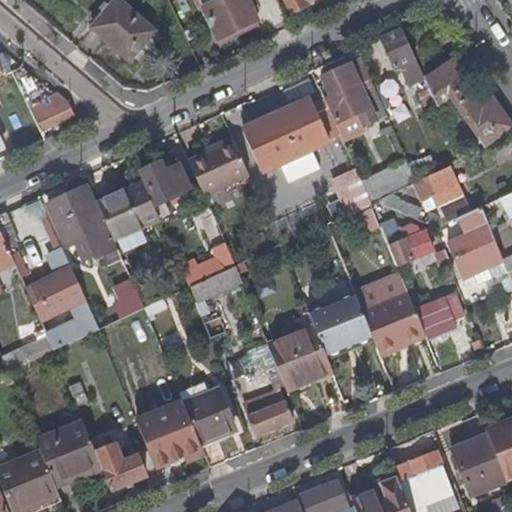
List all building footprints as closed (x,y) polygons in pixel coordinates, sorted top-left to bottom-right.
[(247,0),(197,0),(216,39),(257,20),(247,0)] [(306,0),(283,0),(291,17),(308,10),(304,1),(306,0)] [(152,33),(116,1),(92,30),(129,61),(152,33)] [(260,26),(257,20),(216,39),(219,45),(260,26)] [(423,81),(400,31),(380,40),(394,70),(397,68),(407,89),(423,81)] [(423,81),(435,107),(444,100),(456,116),(459,114),(482,147),(509,130),(489,101),(480,107),(450,63),(423,81)] [(325,94),(320,96),(333,126),(355,116),(362,128),(375,123),(369,106),(378,101),(361,65),(320,83),(325,94)] [(41,134),(70,121),(73,119),(67,105),(55,98),(30,111),(41,134)] [(385,118),(378,101),(369,106),(375,123),(385,118)] [(328,145),(309,103),(241,133),(260,175),(328,145)] [(251,186),(233,145),(186,164),(205,206),(251,186)] [(408,167),(416,185),(430,178),(422,160),(408,167)] [(361,188),(369,206),(413,186),(416,185),(408,167),(361,188)] [(459,201),(446,171),(430,178),(416,185),(413,186),(421,205),(433,200),(437,210),(459,201)] [(112,244),(97,207),(93,209),(84,190),(48,207),(63,242),(75,237),(79,244),(75,245),(82,260),(114,248),(112,244)] [(131,192),(97,207),(112,244),(147,228),(131,192)] [(201,222),(188,193),(154,208),(171,242),(191,232),(188,228),(201,222)] [(511,211),(511,207),(507,199),(480,210),(489,233),(511,220),(509,214),(511,211)] [(480,210),(459,219),(466,238),(447,245),(461,282),(472,277),(486,272),(491,284),(499,288),(510,284),(506,275),(500,260),(493,244),(489,233),(480,210)] [(17,244),(4,214),(0,216),(0,234),(1,236),(6,249),(17,244)] [(511,219),(511,220),(489,233),(493,244),(511,231),(511,219)] [(398,269),(429,255),(420,236),(398,245),(392,232),(383,236),(398,269)] [(0,271),(14,265),(6,249),(1,236),(0,236),(0,271)] [(220,276),(234,269),(223,245),(210,251),(220,276)] [(90,319),(61,253),(50,258),(58,279),(37,289),(47,314),(71,302),(75,311),(83,328),(70,336),(72,344),(97,333),(90,319)] [(511,272),(511,254),(500,260),(506,275),(511,272)] [(183,276),(189,290),(211,280),(204,267),(183,276)] [(189,290),(195,305),(239,284),(234,269),(220,276),(211,280),(189,290)] [(486,272),(472,277),(477,289),(491,284),(486,272)] [(113,308),(90,319),(97,333),(113,325),(110,320),(140,307),(127,278),(111,285),(118,301),(111,304),(113,308)] [(505,301),(511,298),(511,289),(510,284),(499,288),(505,301)] [(373,346),(379,361),(425,342),(409,304),(404,291),(359,311),(373,346)] [(409,304),(425,342),(452,330),(449,321),(445,312),(440,301),(436,303),(432,294),(409,304)] [(316,340),(327,366),(373,346),(359,311),(357,307),(311,327),(316,340)] [(445,312),(449,321),(457,317),(453,308),(445,312)] [(83,328),(75,311),(41,326),(46,337),(53,353),(72,344),(70,336),(83,328)] [(204,321),(210,337),(226,332),(220,315),(204,321)] [(0,358),(0,360),(6,375),(53,353),(46,337),(0,358)] [(270,360),(286,398),(332,378),(327,366),(316,340),(270,360)] [(181,407),(198,447),(234,431),(217,392),(181,407)] [(254,440),(291,425),(283,405),(281,405),(277,396),(243,409),(246,419),(245,420),(254,440)] [(133,422),(153,471),(200,452),(198,447),(181,407),(180,403),(133,422)] [(37,451),(53,489),(69,483),(67,477),(97,464),(94,454),(81,422),(34,441),(37,451)] [(511,425),(485,436),(503,482),(511,478),(511,425)] [(503,482),(485,436),(450,450),(470,496),(503,482)] [(97,464),(110,494),(143,480),(134,459),(120,465),(111,447),(94,454),(97,464)] [(0,466),(0,491),(8,511),(25,511),(57,498),(53,489),(37,451),(0,466)] [(432,455),(391,472),(394,479),(396,484),(408,479),(417,499),(446,487),(432,455)] [(370,497),(350,505),(353,511),(407,511),(396,484),(394,479),(377,487),(381,498),(373,501),(370,497)] [(343,511),(347,510),(336,482),(299,498),(304,511),(343,511)]
